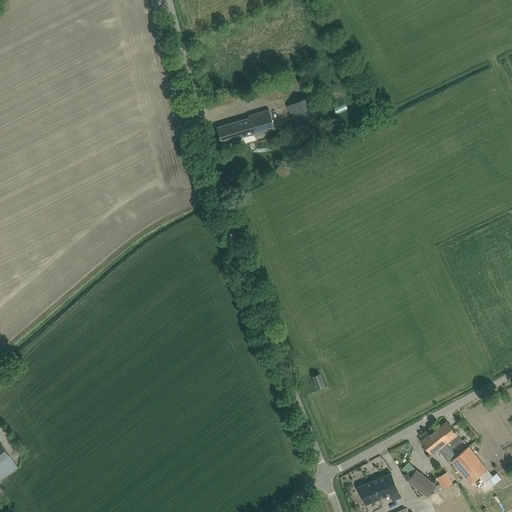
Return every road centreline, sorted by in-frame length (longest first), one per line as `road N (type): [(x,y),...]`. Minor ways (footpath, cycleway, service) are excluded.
road 1 (unclassified): [(324,476),(237,256),(169,0)]
road 2 (unclassified): [(324,476),(511,373)]
